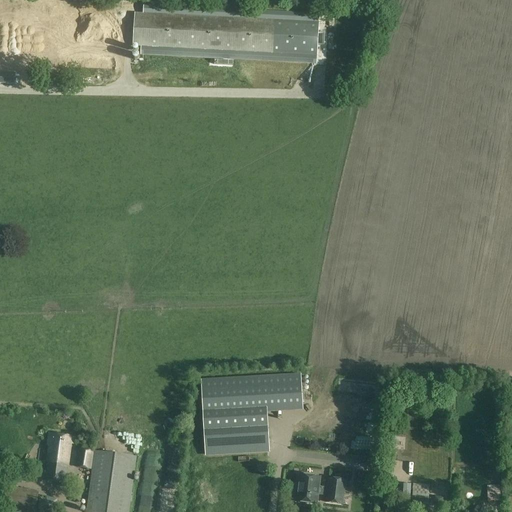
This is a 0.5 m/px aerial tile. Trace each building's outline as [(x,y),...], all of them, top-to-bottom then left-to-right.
[(319,15),(143,6),(143,14),(135,14),(133,46),(141,46),(141,54),(316,63),(317,45),(321,45),(322,34),(318,34),(319,15)] [(268,412),(304,411),(303,375),(203,379),(204,415),(268,412)] [(368,394),(368,377),(336,377),(336,393),(368,394)] [(267,453),(269,453),(268,428),(204,431),(205,456),(267,453)] [(126,431),(120,432),(120,438),(123,438),(124,451),(136,450),(136,445),(140,445),(139,432),(126,433),(126,431)] [(45,481),(66,485),(70,453),(72,444),(85,446),(86,439),(49,434),(48,445),(49,446),(45,481)] [(79,449),(76,468),(92,470),(94,451),(79,449)] [(95,451),(92,471),(86,511),(129,511),(137,457),(95,451)] [(330,479),(329,489),(319,488),(321,478),(300,475),(296,502),(317,505),(319,494),(328,495),(327,503),(343,505),(346,482),(330,479)] [(428,511),(429,485),(413,484),(412,510),(428,511)] [(5,486),(2,511),(8,511),(36,511),(40,492),(5,486)] [(501,490),(487,490),(488,503),(501,502),(501,490)]
